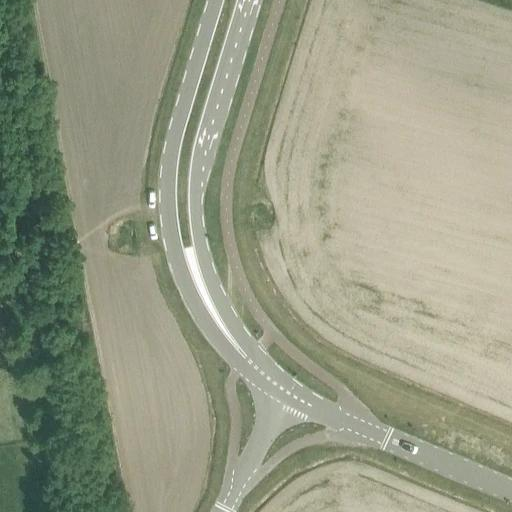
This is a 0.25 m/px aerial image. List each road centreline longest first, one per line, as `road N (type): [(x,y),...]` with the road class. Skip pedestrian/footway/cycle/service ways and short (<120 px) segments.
road 1 (unclassified): [(216,0),(176,133),(169,187),(174,248),(200,283)]
road 2 (unclassified): [(200,283),(199,154),(245,0)]
road 3 (unclassified): [(284,390),(511,492)]
road 4 (unclassified): [(200,283),(230,337),(284,390)]
road 5 (unclassified): [(284,390),(224,511)]
